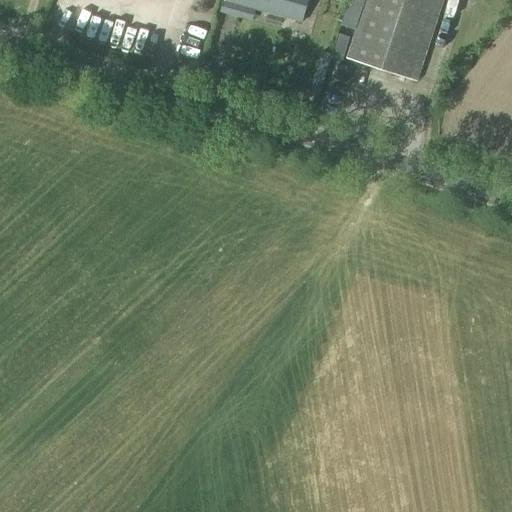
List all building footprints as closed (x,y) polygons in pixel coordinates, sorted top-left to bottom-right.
[(300,23),(306,0),(223,0),(223,2),(300,23)] [(415,81),(441,0),(365,0),(347,59),(415,81)] [(110,46),(119,49),(125,30),(116,27),(110,46)] [(350,35),(339,32),(331,55),(342,59),(350,35)] [(322,52),(315,73),(325,76),(331,55),(322,52)]
